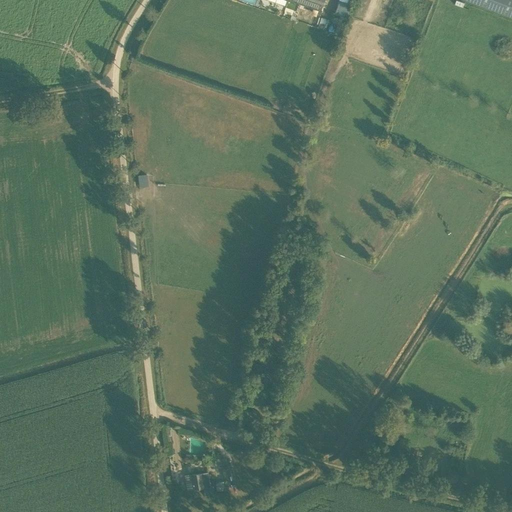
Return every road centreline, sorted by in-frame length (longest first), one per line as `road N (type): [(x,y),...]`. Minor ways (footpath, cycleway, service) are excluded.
road 1 (unclassified): [(162,511),(114,83),(116,59),(148,0)]
road 2 (track): [(500,511),(150,412)]
